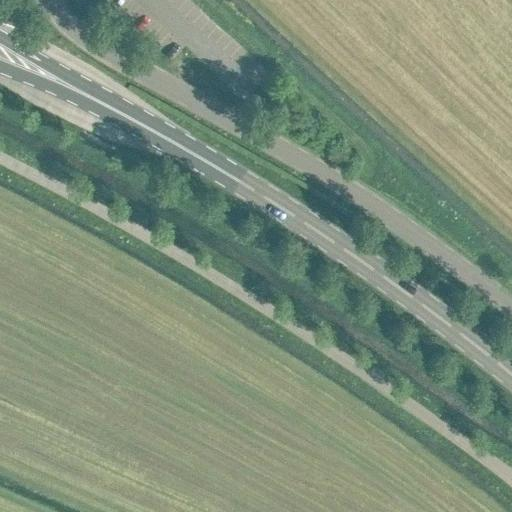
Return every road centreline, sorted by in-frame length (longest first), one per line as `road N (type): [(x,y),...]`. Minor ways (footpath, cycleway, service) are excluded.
road 1 (unclassified): [(0,156),(232,286),(511,478)]
road 2 (tertiary): [(511,306),(294,156),(82,36),(48,0)]
road 3 (primary): [(511,373),(319,231),(56,79)]
